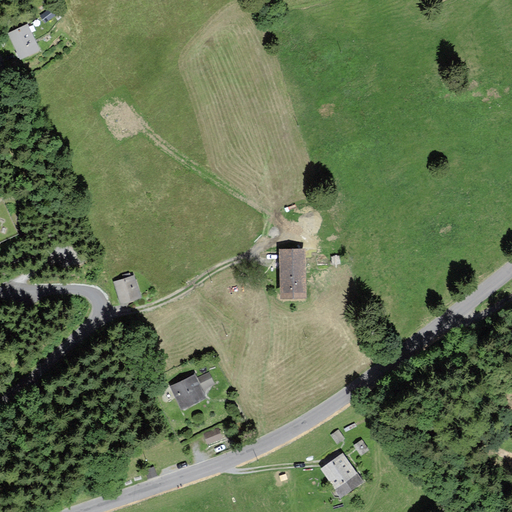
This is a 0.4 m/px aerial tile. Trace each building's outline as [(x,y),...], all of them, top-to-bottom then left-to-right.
[(28,25),(10,33),(21,58),(39,50),(28,25)] [(304,250),(281,251),(283,296),(305,296),(304,250)] [(139,299),(133,276),(114,281),(121,304),(139,299)] [(203,387),(215,382),(211,370),(198,375),(203,387)] [(194,376),(172,386),(182,407),(204,397),(194,376)] [(218,429),(205,434),(209,443),(221,437),(218,429)] [(342,455),(322,470),(341,495),(361,481),(342,455)]
